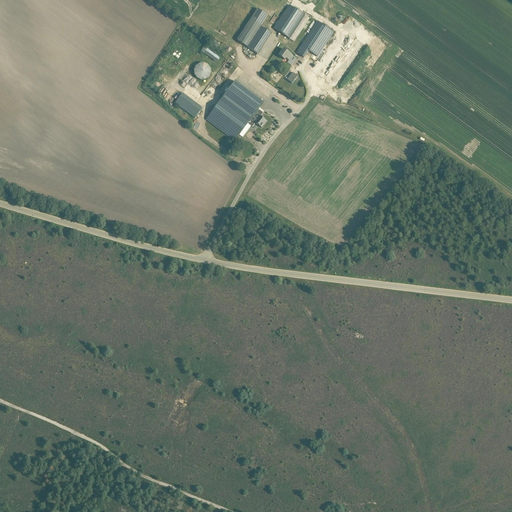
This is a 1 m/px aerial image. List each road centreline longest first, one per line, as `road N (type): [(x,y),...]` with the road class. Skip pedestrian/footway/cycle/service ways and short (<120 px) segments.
road 1 (tertiary): [(511,299),(203,258)]
road 2 (track): [(229,511),(0,399)]
road 3 (tertiary): [(203,258),(0,203)]
road 4 (unclassified): [(203,258),(257,162),(312,92)]
